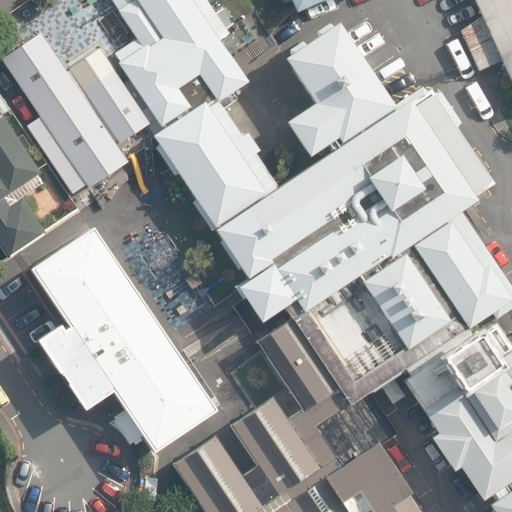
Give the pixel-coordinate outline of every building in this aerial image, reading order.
[(214,106),(247,84),(201,14),(212,8),(206,0),(110,0),(136,40),(112,55),(160,129),(190,110),(179,92),(197,80),(214,106)] [(288,0),(294,13),(323,0),(288,0)] [(511,0),(477,0),(511,75),(511,0)] [(396,107),(340,23),(284,61),(313,104),(284,124),(311,164),(396,107)] [(117,145),(148,125),(98,50),(67,71),(39,30),(0,56),(0,57),(87,188),(128,161),(117,145)] [(511,297),(459,218),(472,210),(465,200),(486,186),(425,95),(208,239),(231,273),(222,280),(251,324),(269,312),(277,323),(248,343),(294,412),(281,421),(264,396),(224,422),(252,464),(236,474),(211,437),(169,465),(200,511),(379,511),(414,489),(382,441),(396,432),(369,392),(399,373),(492,511),(511,511),(511,342),(493,315),(511,302),(511,297)] [(268,194),(208,105),(151,144),(211,232),(268,194)] [(39,172),(0,115),(0,248),(6,257),(42,232),(19,198),(42,182),(36,174),(39,172)] [(214,412),(92,228),(29,270),(67,328),(63,331),(59,325),(35,341),(83,412),(111,393),(152,453),(214,412)]
